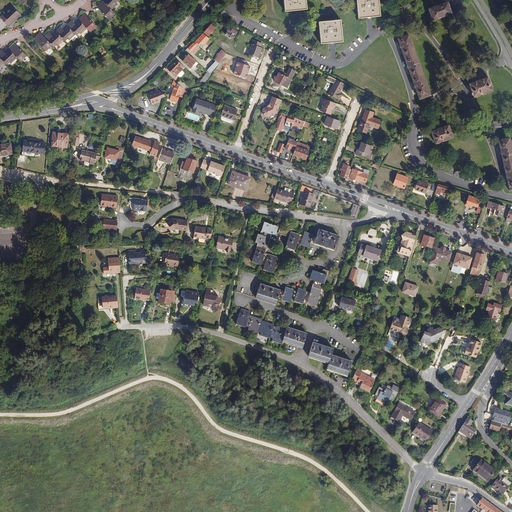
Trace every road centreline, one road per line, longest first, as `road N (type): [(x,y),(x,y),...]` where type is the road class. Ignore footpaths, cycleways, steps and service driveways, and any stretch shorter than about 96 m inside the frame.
road 1 (residential): [(423,473),(297,364),(188,327),(116,326)]
road 2 (secondary): [(122,112),(381,204)]
road 3 (residential): [(381,204),(371,217),(343,224),(179,199)]
road 4 (secondary): [(507,341),(423,473)]
road 5 (track): [(36,179),(179,199)]
road 6 (residential): [(511,467),(477,425),(507,341)]
road 7 (secondary): [(381,204),(511,251)]
